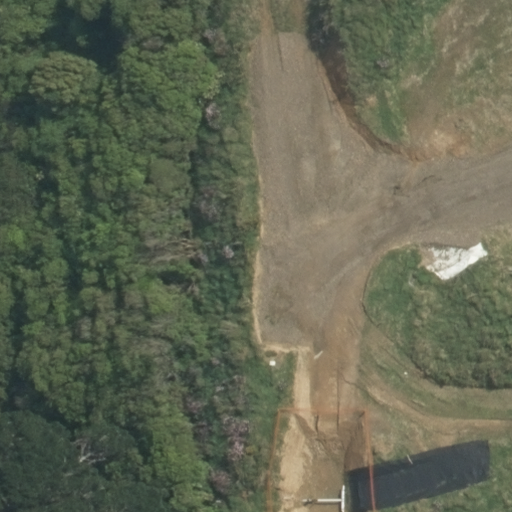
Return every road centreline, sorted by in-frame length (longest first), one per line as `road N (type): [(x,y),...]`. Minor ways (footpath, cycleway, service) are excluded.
road 1 (track): [(506,0),(466,40),(402,174),(376,300),(405,439),(381,511)]
road 2 (track): [(234,511),(217,498),(220,384),(266,266),(265,0)]
